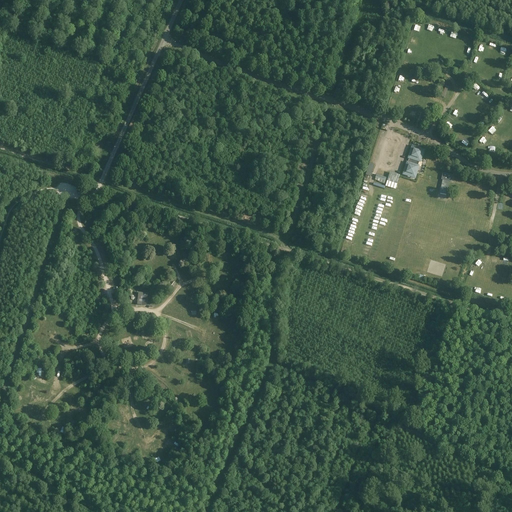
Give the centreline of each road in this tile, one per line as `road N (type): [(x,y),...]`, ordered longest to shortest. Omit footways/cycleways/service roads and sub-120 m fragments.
road 1 (track): [(511,322),(288,250),(271,234),(99,185)]
road 2 (track): [(286,249),(367,0)]
road 3 (unclassified): [(380,118),(163,39)]
road 4 (unclassified): [(99,185),(163,39)]
